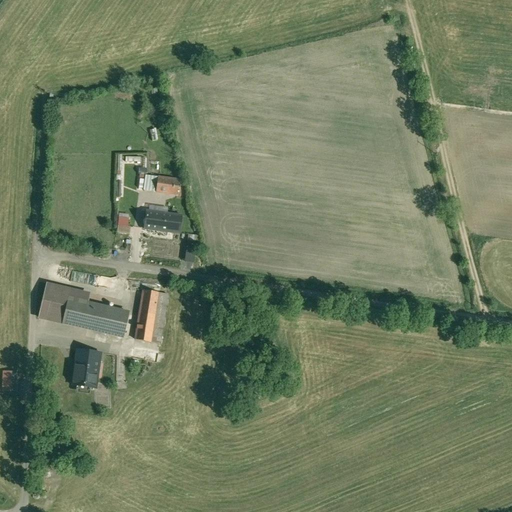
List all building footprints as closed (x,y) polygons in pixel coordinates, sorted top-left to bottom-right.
[(157,177),(146,176),(143,191),(154,193),(157,177)] [(179,180),(159,177),(157,192),(177,195),(179,180)] [(182,216),(146,211),(144,229),(179,234),(182,216)] [(128,219),(119,218),(118,225),(127,226),(128,219)] [(117,233),(129,234),(130,227),(127,226),(118,225),(117,233)] [(72,271),(70,278),(80,281),(82,273),(72,271)] [(91,293),(46,283),(38,319),(62,325),(68,299),(88,304),(91,293)] [(167,295),(143,291),(135,340),(159,345),(167,295)] [(88,304),(68,299),(62,325),(123,339),(129,313),(93,305),(88,304)] [(97,390),(102,353),(76,350),(71,386),(97,390)] [(16,372),(3,372),(3,391),(15,392),(16,372)]
